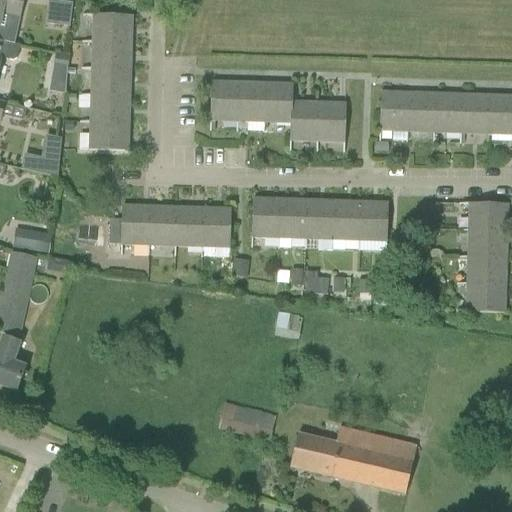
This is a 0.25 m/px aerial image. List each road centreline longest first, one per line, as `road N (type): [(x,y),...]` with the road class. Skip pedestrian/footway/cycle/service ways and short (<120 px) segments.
road 1 (residential): [(511,182),(151,177),(157,15)]
road 2 (residential): [(184,504),(0,437)]
